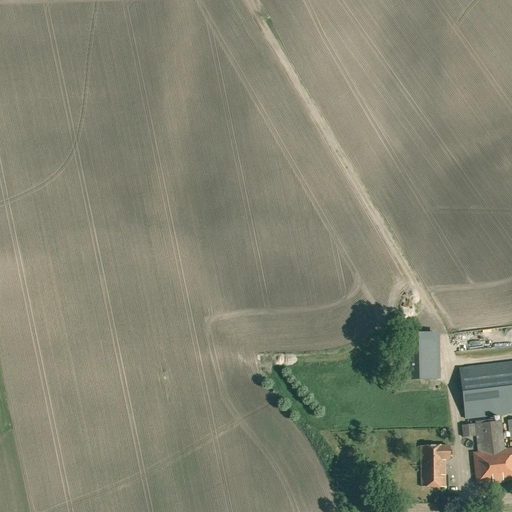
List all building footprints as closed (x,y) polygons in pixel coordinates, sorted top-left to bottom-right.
[(424,271),(419,273),(425,288),(430,286),(424,271)] [(440,309),(445,320),(450,318),(445,307),(440,309)] [(511,361),(459,368),(465,419),(474,417),(492,415),(511,412),(511,361)] [(492,415),(474,417),(478,452),(504,449),(501,421),(493,422),(492,415)] [(463,438),(475,436),(474,424),(461,425),(463,438)] [(444,458),(449,458),(449,445),(421,445),(421,466),(445,466),(444,458)] [(511,448),(504,449),(478,452),(473,453),(477,484),(492,482),(492,483),(503,482),(503,481),(511,479),(511,448)] [(445,487),(445,466),(421,466),(421,487),(445,487)]
